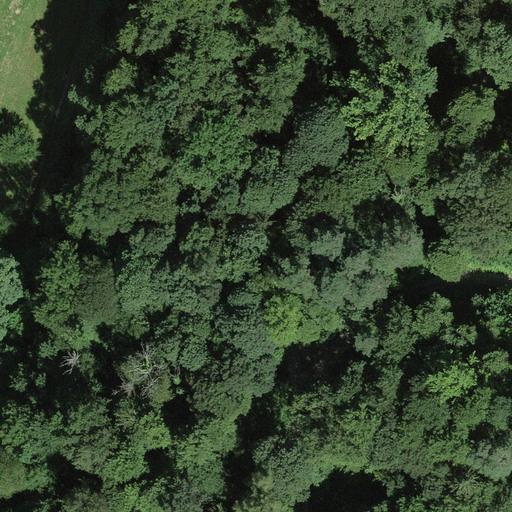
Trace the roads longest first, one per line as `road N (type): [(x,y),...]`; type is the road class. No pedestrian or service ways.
road 1 (track): [(511,60),(379,128),(320,178),(280,271),(283,302),(318,372)]
road 2 (track): [(511,285),(439,276),(340,340),(318,372),(303,420),(303,511)]
road 3 (track): [(89,0),(41,168),(0,273)]
